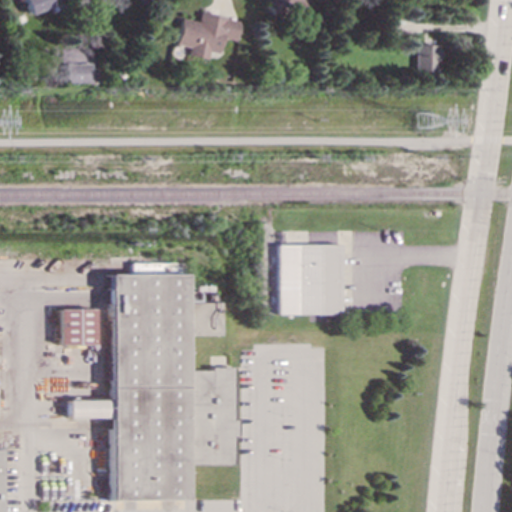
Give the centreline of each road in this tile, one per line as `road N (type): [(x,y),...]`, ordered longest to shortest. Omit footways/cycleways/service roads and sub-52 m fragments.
road 1 (secondary): [(508,0),(445,511)]
road 2 (secondary): [(481,511),(511,254)]
